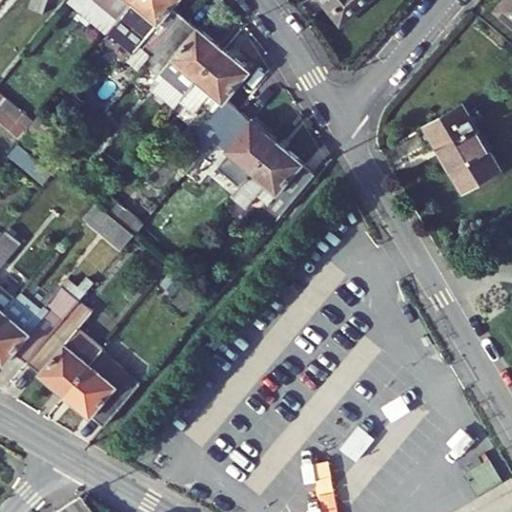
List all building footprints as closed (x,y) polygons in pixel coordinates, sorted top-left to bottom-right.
[(110,30),(111,29),(135,0),(82,0),(87,4),(83,8),(110,30)] [(142,44),(154,54),(186,17),(175,7),(181,0),(135,0),(111,29),(136,50),(142,44)] [(322,0),(343,24),(372,0),(322,0)] [(511,0),(507,0),(497,12),(511,24),(511,0)] [(186,17),(154,54),(146,64),(158,75),(160,73),(186,95),(225,49),(186,17)] [(192,139),(206,150),(241,108),(229,98),(252,71),(225,49),(186,95),(182,101),(197,114),(205,105),(214,112),(192,139)] [(0,91),(0,119),(21,137),(35,121),(0,91)] [(460,106),(429,124),(443,149),(440,151),(463,190),(502,168),(477,125),(473,127),(460,106)] [(227,169),(244,183),(279,140),(241,108),(206,150),(186,174),(200,185),(219,162),(230,149),(238,156),(227,169)] [(35,121),(21,137),(32,147),(55,120),(44,110),(35,121)] [(317,173),(279,140),(244,183),(232,196),(247,208),(259,194),(269,182),(281,192),(271,204),(283,214),(317,173)] [(21,144),(11,155),(43,182),(52,171),(21,144)] [(230,149),(219,162),(227,169),(238,156),(230,149)] [(269,182),(259,194),(271,204),(281,192),(269,182)] [(107,190),(98,202),(134,233),(136,234),(146,222),(107,190)] [(98,202),(86,216),(122,247),(134,233),(98,202)] [(8,230),(0,239),(0,318),(18,298),(0,283),(0,263),(19,240),(8,230)] [(70,277),(63,285),(81,300),(82,298),(88,291),(70,277)] [(58,281),(42,299),(47,304),(63,285),(58,281)] [(23,292),(18,298),(0,318),(0,355),(8,362),(18,350),(30,360),(81,300),(63,285),(47,304),(43,308),(23,292)] [(95,308),(82,298),(81,300),(30,360),(68,392),(104,350),(107,347),(81,325),(95,308)] [(143,382),(104,350),(68,392),(95,415),(96,415),(107,424),(143,382)] [(464,471),(478,492),(504,474),(490,454),(464,471)] [(94,511),(84,496),(70,504),(75,511),(94,511)]
